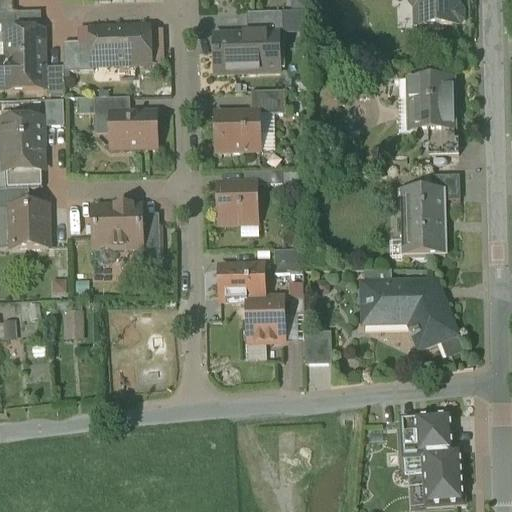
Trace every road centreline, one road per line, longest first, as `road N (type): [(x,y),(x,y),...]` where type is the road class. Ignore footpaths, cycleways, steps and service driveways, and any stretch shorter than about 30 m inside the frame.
road 1 (residential): [(197,414),(502,384)]
road 2 (residential): [(491,0),(503,297)]
road 3 (residential): [(197,414),(190,188)]
road 4 (residential): [(0,432),(197,414)]
road 5 (residential): [(190,188),(184,9)]
road 6 (residential): [(502,384),(504,511)]
